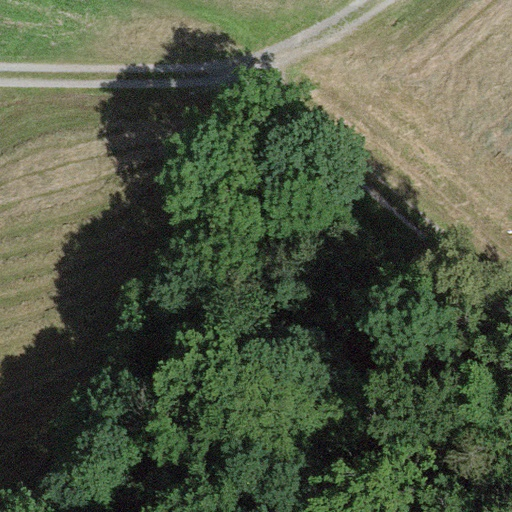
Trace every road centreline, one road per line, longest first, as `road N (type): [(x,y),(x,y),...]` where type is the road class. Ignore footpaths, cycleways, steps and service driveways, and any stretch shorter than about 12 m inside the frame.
road 1 (track): [(0,77),(212,79),(264,70),(380,0)]
road 2 (track): [(511,325),(264,70)]
